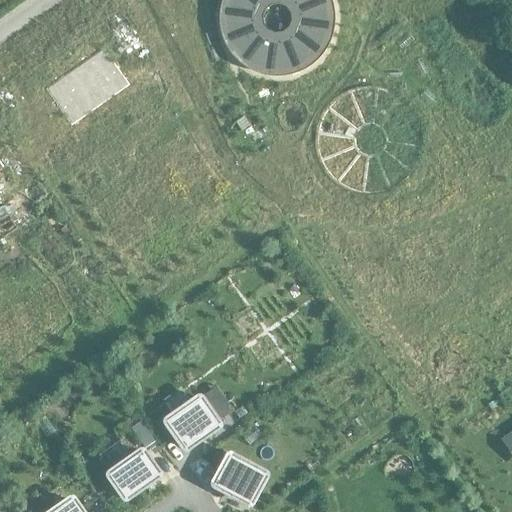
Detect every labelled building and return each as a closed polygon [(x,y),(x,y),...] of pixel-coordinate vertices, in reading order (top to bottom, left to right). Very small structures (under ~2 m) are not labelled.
[(228,0),(226,6),(225,13),(224,20),(225,27),(226,34),(229,41),(232,47),(236,53),(240,58),(246,63),(252,67),(258,70),(265,72),(272,73),(279,74),(286,73),(293,72),(299,70),(306,66),(312,62),(317,58),(321,52),(325,46),(328,40),(331,33),(332,26),(332,19),(332,12),(330,5),(328,0),(228,0)] [(103,49),(75,69),(100,105),(129,85),(103,49)] [(75,69),(46,89),(72,125),(100,105),(75,69)] [(327,109),(323,114),(320,121),(318,128),(316,134),(316,142),(317,149),(318,155),(320,162),(324,168),(328,174),(332,180),(338,184),(343,188),(350,191),(357,193),(363,195),(371,195),(378,195),(384,193),(391,191),(397,188),(403,184),(409,179),(413,174),(417,168),(420,161),(422,155),(424,148),(424,141),(424,134),(422,127),(420,120),(417,114),(413,108),(408,103),(403,98),(397,94),(390,91),(384,89),(377,87),(370,87),(363,88),(356,89),(349,91),(343,95),(337,98),(332,103),(327,109)] [(168,423),(187,450),(188,450),(220,427),(221,427),(221,426),(202,399),(201,399),(200,399),(168,422),(168,423)] [(229,403),(217,411),(223,420),(235,411),(229,403)] [(142,422),(132,429),(146,449),(156,442),(142,422)] [(111,477),(127,499),(127,500),(128,500),(160,477),(161,476),(161,475),(145,453),(144,453),(143,453),(111,475),(111,476),(111,477)] [(217,453),(209,467),(220,472),(227,458),(217,453)] [(231,457),(216,485),(216,486),(216,487),(251,505),(252,505),(253,505),(268,476),(268,475),(267,475),(232,456),(231,457)] [(78,511),(71,501),(70,500),(69,501),(52,511),(78,511)]
